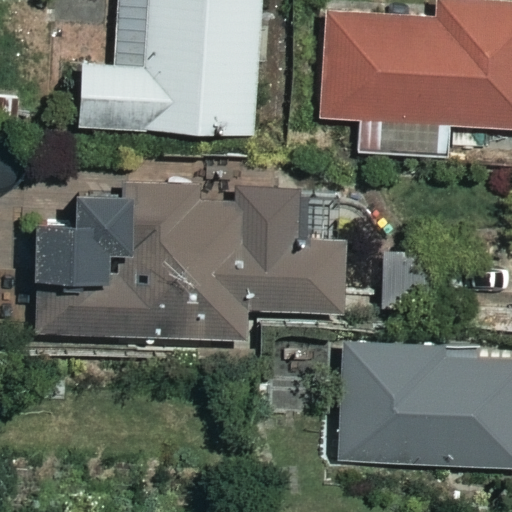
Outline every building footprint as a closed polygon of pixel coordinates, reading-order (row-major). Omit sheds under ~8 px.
[(258,0),(118,0),(118,65),(78,65),(78,136),(259,137),(258,0)] [(511,0),(428,0),(429,9),(321,11),(323,123),(360,122),(361,158),(449,156),(449,127),(511,125),(511,0)] [(381,308),(440,308),(440,268),(458,268),(457,180),(380,180),(381,308)] [(63,225),(34,226),(36,344),(249,339),(248,311),(343,308),(342,235),(294,236),(293,190),(62,196),(63,225)] [(511,358),(478,359),(478,339),(342,339),(342,464),(511,464),(511,358)]
